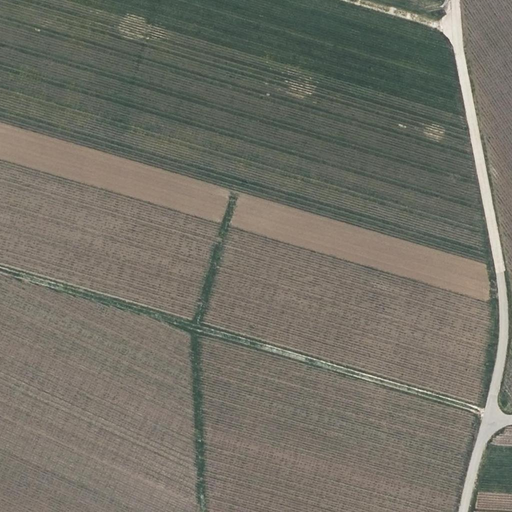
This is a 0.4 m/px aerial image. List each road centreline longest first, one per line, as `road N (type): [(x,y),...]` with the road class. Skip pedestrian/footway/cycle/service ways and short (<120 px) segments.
road 1 (track): [(0,269),(489,413)]
road 2 (unclassified): [(489,413),(502,302),(453,0)]
